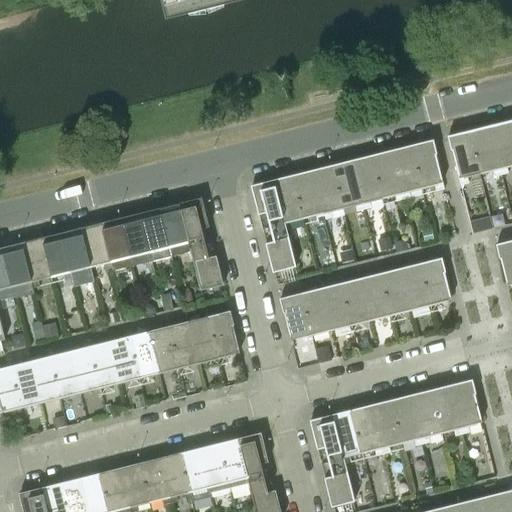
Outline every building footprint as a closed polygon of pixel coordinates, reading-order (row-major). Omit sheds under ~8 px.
[(160,0),(165,19),(240,0),(160,0)] [(501,123),(488,126),(501,175),(508,173),(506,166),(511,164),(511,136),(510,127),(502,129),(501,123)] [(477,135),(470,137),(479,173),(491,170),(493,177),(501,175),(488,126),(476,129),(477,135)] [(461,132),(448,136),(460,185),(468,183),(467,176),(479,173),(470,137),(463,139),(461,132)] [(419,149),(412,151),(421,188),(433,184),(435,191),(444,189),(431,140),(418,143),(419,149)] [(403,147),(391,150),(403,200),(410,198),(409,191),(421,188),(412,151),(405,153),(403,147)] [(380,159),(373,161),(382,198),(394,194),(396,201),(403,200),(391,150),(378,153),(380,159)] [(364,157),(351,160),(364,209),(371,208),(369,201),(382,198),(373,161),(365,163),(364,157)] [(340,169),(333,171),(342,208),(354,204),(356,211),(364,209),(351,160),(339,163),(340,169)] [(324,167),(312,170),(324,219),(331,218),(330,211),(342,208),(333,171),(326,173),(324,167)] [(301,179),(293,181),(302,218),(315,214),(317,221),(324,219),(312,170),(299,173),(301,179)] [(284,177),(272,180),(283,224),(284,229),(286,229),(292,228),(290,221),(302,218),(293,181),(286,183),(284,177)] [(272,180),(251,185),(258,214),(265,213),(269,227),(283,224),(272,180)] [(200,198),(179,203),(190,247),(204,243),(201,229),(207,227),(200,198)] [(190,248),(190,247),(179,203),(167,206),(168,212),(161,214),(169,246),(181,243),(183,250),(189,249),(190,248)] [(171,254),(169,246),(161,214),(153,216),(152,210),(140,213),(151,259),(171,254)] [(151,259),(140,213),(127,216),(129,222),(121,224),(131,264),(151,259)] [(131,264),(121,224),(114,226),(112,220),(100,223),(109,261),(111,269),(131,264)] [(109,261),(100,223),(88,226),(89,232),(82,234),(90,266),(109,261)] [(283,224),(269,227),(272,242),(266,243),(273,272),(295,267),(286,229),(284,229),(283,224)] [(73,230),(60,233),(72,278),(79,276),(77,269),(90,266),(82,234),(74,236),(73,230)] [(50,242),(42,244),(50,276),(63,273),(64,280),(72,278),(60,233),(48,236),(50,242)] [(33,240),(21,243),(32,288),(39,286),(38,279),(50,276),(42,244),(35,246),(33,240)] [(406,240),(394,243),(397,252),(408,250),(406,240)] [(511,240),(496,244),(506,285),(511,283),(511,240)] [(32,288),(21,243),(9,246),(10,252),(3,254),(11,286),(23,283),(25,290),(32,288)] [(204,243),(190,247),(190,248),(189,249),(200,290),(222,285),(214,256),(208,257),(204,243)] [(0,296),(13,293),(11,286),(3,254),(0,254),(0,296)] [(440,258),(419,263),(430,305),(450,299),(440,258)] [(419,263),(399,268),(409,306),(416,304),(416,308),(430,305),(419,263)] [(399,268),(380,273),(390,315),(403,311),(402,308),(409,306),(399,268)] [(380,273),(360,278),(369,316),(376,314),(377,318),(390,315),(380,273)] [(360,278),(340,283),(350,325),(364,321),(363,318),(369,316),(360,278)] [(340,283),(320,288),(330,326),(336,324),(337,328),(350,325),(340,283)] [(320,288),(300,293),(311,334),(324,331),(323,328),(330,326),(320,288)] [(300,293),(280,298),(290,340),(311,334),(300,293)] [(228,311),(208,317),(218,358),(231,354),(239,352),(228,311)] [(208,317),(188,321),(197,359),(204,357),(205,361),(218,358),(208,317)] [(188,321),(168,326),(178,368),(192,364),(191,361),(197,359),(188,321)] [(41,322),(31,324),(35,339),(44,336),(41,322)] [(168,326),(148,331),(158,369),(164,367),(165,371),(178,368),(168,326)] [(148,331),(128,336),(139,378),(152,374),(151,371),(158,369),(148,331)] [(128,336),(109,341),(118,379),(125,377),(126,381),(139,378),(128,336)] [(109,341),(89,346),(99,387),(112,384),(111,381),(118,379),(109,341)] [(89,346),(69,351),(78,389),(85,387),(86,391),(99,387),(89,346)] [(69,351),(49,356),(60,397),(73,394),(72,391),(78,389),(69,351)] [(49,356),(30,361),(39,399),(46,397),(46,401),(60,397),(49,356)] [(30,361),(10,366),(20,407),(33,404),(32,400),(39,399),(30,361)] [(0,412),(20,407),(10,366),(0,368),(0,412)] [(470,380),(462,382),(450,385),(462,434),(469,432),(468,425),(481,422),(470,380)] [(439,394),(431,396),(440,432),(453,429),(455,436),(462,434),(450,385),(437,388),(439,394)] [(422,392),(410,395),(422,444),(430,442),(428,435),(440,432),(431,396),(424,398),(422,392)] [(399,404),(392,406),(401,442),(413,439),(415,446),(422,444),(410,395),(398,398),(399,404)] [(383,402),(370,405),(383,454),(390,452),(388,445),(401,442),(392,406),(384,408),(383,402)] [(359,414),(352,416),(361,452),(374,449),(375,456),(383,454),(370,405),(358,408),(359,414)] [(343,412),(331,415),(342,458),(343,464),(345,464),(351,462),(349,455),(361,452),(352,416),(345,418),(343,412)] [(324,447),(328,462),(342,458),(331,415),(310,420),(317,449),(324,447)] [(259,433),(238,438),(249,481),(263,478),(260,464),(266,462),(259,433)] [(249,481),(238,438),(226,441),(227,447),(220,449),(229,488),(248,483),(249,483),(249,481)] [(229,488),(220,449),(213,451),(211,445),(199,448),(210,493),(229,488)] [(210,493),(199,448),(186,451),(188,457),(180,459),(188,491),(191,501),(211,496),(210,493)] [(188,491),(180,459),(173,461),(171,455),(159,458),(170,503),(177,501),(176,494),(188,491)] [(148,467),(141,469),(149,501),(161,498),(163,505),(170,503),(159,458),(147,461),(148,467)] [(342,458),(328,462),(331,476),(325,478),(332,507),(354,501),(345,464),(343,464),(342,458)] [(149,501),(141,469),(133,471),(132,465),(119,468),(130,511),(133,511),(138,511),(136,504),(149,501)] [(130,511),(119,468),(107,471),(109,477),(101,479),(109,511),(130,511)] [(104,511),(109,511),(101,479),(94,481),(92,475),(80,478),(88,511),(104,511)] [(69,487),(62,489),(67,511),(88,511),(80,478),(68,481),(69,487)] [(267,492),(263,478),(249,481),(249,483),(248,483),(255,511),(278,511),(273,491),(267,492)] [(53,485),(40,488),(46,511),(67,511),(62,489),(54,491),(53,485)] [(46,511),(40,488),(19,493),(24,511),(46,511)] [(511,511),(511,489),(498,493),(502,511),(511,511)] [(502,511),(498,493),(478,498),(481,511),(502,511)] [(481,511),(478,498),(458,503),(460,511),(481,511)] [(460,511),(458,503),(438,508),(439,511),(460,511)]
